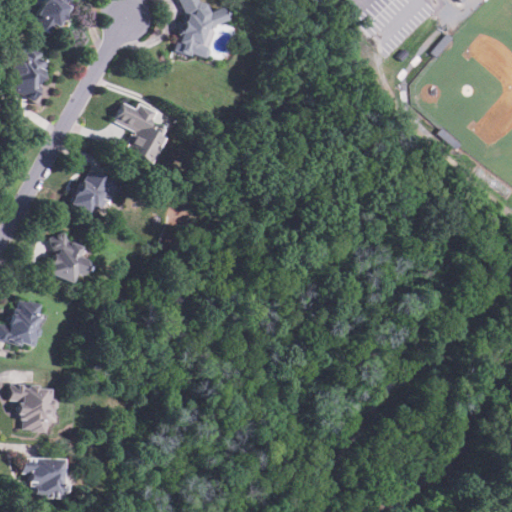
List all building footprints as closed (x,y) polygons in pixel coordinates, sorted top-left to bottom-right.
[(39,0),(28,24),(51,34),(66,0),(39,0)] [(176,0),(182,14),(171,48),(202,58),(204,52),(199,39),(203,26),(223,18),(218,5),(205,10),(201,1),(197,0),(176,0)] [(8,89),(25,98),(46,57),(18,43),(2,75),(12,80),(8,89)] [(150,108),(133,102),(132,106),(118,101),(111,121),(129,128),(121,149),(148,159),(159,131),(143,125),(150,108)] [(67,202),(85,211),(88,206),(96,210),(110,180),(84,167),(67,202)] [(39,270),(70,282),(84,245),(54,233),(39,270)] [(29,346),(40,303),(11,296),(3,328),(0,327),(0,343),(1,339),(29,346)] [(47,383),(6,383),(6,400),(16,400),(16,430),(47,430),(47,383)] [(59,457),(22,457),(22,497),(59,497),(59,457)]
